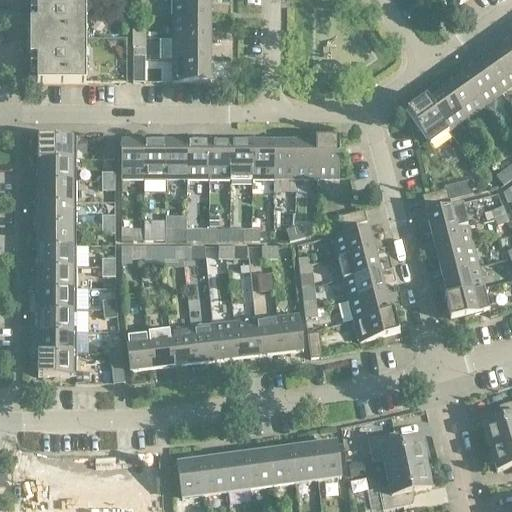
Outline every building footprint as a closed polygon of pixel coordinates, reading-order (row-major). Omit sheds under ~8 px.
[(29,23),(29,40),(85,40),(85,0),(36,0),(36,23),(29,23)] [(209,0),(172,0),(172,19),(209,19),(209,0)] [(209,19),(172,19),(172,40),(209,41),(209,19)] [(144,32),(132,32),(132,40),(144,40),(144,32)] [(85,40),(29,40),(29,58),(36,58),(36,85),(85,85),(85,40)] [(144,40),(132,40),(132,48),(144,48),(144,40)] [(209,41),(172,40),(172,62),(209,62),(209,41)] [(511,42),(497,53),(511,74),(511,42)] [(511,87),(511,74),(497,53),(480,66),(501,96),(511,87)] [(144,61),(132,61),(132,85),(144,85),(144,61)] [(209,62),(172,62),(172,85),(209,85),(209,62)] [(501,96),(480,66),(462,78),(483,108),(501,96)] [(483,108),(462,78),(444,91),(465,121),(483,108)] [(465,121),(444,91),(428,102),(427,103),(448,133),(465,121)] [(426,99),(414,107),(406,113),(429,146),(448,133),(427,103),(428,102),(426,99)] [(102,162),(114,162),(114,137),(102,137),(102,162)] [(37,140),(37,162),(76,162),(76,140),(37,140)] [(315,141),(315,145),(316,145),(316,181),(338,181),(338,141),(315,141)] [(143,145),(121,145),(120,181),(143,181),(143,145)] [(165,145),(143,145),(143,181),(165,181),(165,145)] [(186,145),(165,145),(165,181),(186,181),(186,145)] [(208,145),(186,145),(186,181),(208,181),(208,145)] [(229,145),(208,145),(208,181),(229,181),(229,145)] [(251,145),(229,145),(229,181),(251,181),(251,145)] [(273,145),(251,145),(251,181),(273,181),(273,145)] [(294,145),(273,145),(273,181),(294,181),(294,145)] [(316,145),(315,145),(294,145),(294,181),(316,181),(316,145)] [(76,162),(37,162),(37,184),(76,184),(76,162)] [(511,172),(509,167),(502,172),(509,182),(511,179),(511,172)] [(509,182),(502,172),(495,176),(502,186),(509,182)] [(101,175),(101,184),(115,184),(114,175),(101,175)] [(469,182),(457,185),(461,200),(473,197),(469,182)] [(76,184),(37,184),(37,205),(76,205),(76,184)] [(115,184),(101,184),(101,193),(115,193),(115,184)] [(446,191),(421,197),(424,209),(449,203),(446,191)] [(76,205),(37,205),(37,227),(75,227),(76,205)] [(426,215),(431,237),(467,228),(461,206),(426,215)] [(505,216),(502,209),(491,213),(494,221),(505,216)] [(366,224),(363,212),(338,219),(341,230),(366,224)] [(508,224),(505,216),(494,221),(497,228),(508,224)] [(101,218),(101,227),(115,227),(115,218),(101,218)] [(218,219),(208,219),(208,228),(218,228),(218,219)] [(75,227),(37,227),(37,249),(75,249),(75,227)] [(115,227),(101,227),(101,236),(115,236),(115,227)] [(302,228),(294,230),(297,242),(305,240),(302,228)] [(472,249),(467,228),(431,237),(437,258),(472,249)] [(297,242),(294,230),(286,232),(289,244),(297,242)] [(373,252),(368,230),(332,239),(338,261),(373,252)] [(129,231),(120,231),(120,244),(129,244),(129,231)] [(165,231),(157,231),(157,244),(165,244),(165,231)] [(173,231),(165,231),(165,244),(173,244),(173,231)] [(200,231),(200,244),(208,244),(208,231),(200,231)] [(216,231),(208,231),(208,244),(216,244),(216,231)] [(243,231),(243,244),(251,244),(251,231),(243,231)] [(259,232),(251,231),(251,244),(259,244),(259,232)] [(75,249),(37,249),(37,270),(75,270),(75,249)] [(478,270),(472,249),(437,258),(442,279),(478,270)] [(139,250),(131,250),(131,261),(139,261),(139,250)] [(147,250),(139,250),(139,261),(147,261),(147,250)] [(182,250),(174,250),(174,261),(182,261),(182,250)] [(190,250),(182,250),(182,261),(190,261),(190,250)] [(226,250),(218,250),(218,261),(226,261),(226,250)] [(234,250),(226,250),(226,261),(234,261),(234,250)] [(269,250),(261,250),(261,262),(269,262),(269,250)] [(277,250),(269,250),(269,262),(277,261),(277,250)] [(379,273),(373,252),(338,261),(343,282),(379,273)] [(310,260),(298,261),(299,269),(311,268),(310,260)] [(102,261),(102,270),(115,270),(115,261),(102,261)] [(312,276),(311,268),(299,269),(300,277),(312,276)] [(75,270),(37,270),(37,292),(75,292),(75,270)] [(115,270),(102,270),(102,279),(115,279),(115,270)] [(483,290),(478,270),(442,279),(447,298),(447,300),(483,290)] [(384,293),(379,273),(343,282),(348,303),(384,293)] [(488,312),(483,290),(447,300),(447,298),(444,299),(449,322),(488,312)] [(75,292),(37,292),(37,313),(75,313),(75,292)] [(389,313),(384,293),(348,303),(354,324),(389,314),(389,313)] [(116,312),(115,303),(102,304),(103,313),(116,312)] [(315,303),(303,304),(304,312),(316,311),(315,303)] [(317,319),(316,311),(304,312),(305,320),(317,319)] [(117,321),(116,312),(103,313),(104,322),(117,321)] [(392,312),(389,313),(389,314),(354,324),(359,345),(398,335),(392,312)] [(75,313),(37,313),(37,335),(75,335),(75,313)] [(303,353),(298,317),(276,320),(280,356),(303,353)] [(280,356),(276,320),(255,322),(259,359),(280,356)] [(259,359),(255,322),(233,325),(237,361),(259,359)] [(237,361),(233,325),(212,327),(216,364),(237,361)] [(216,364),(212,327),(190,330),(195,366),(216,364)] [(195,366),(190,330),(169,332),(173,369),(195,366)] [(173,369),(169,332),(147,335),(152,371),(173,369)] [(318,334),(307,336),(310,362),(322,360),(318,334)] [(75,335),(37,335),(37,357),(75,357),(75,335)] [(152,371),(147,335),(125,338),(129,374),(152,371)] [(121,358),(120,349),(108,351),(109,360),(121,358)] [(75,357),(37,357),(37,379),(75,379),(75,357)] [(124,385),(121,358),(109,360),(112,386),(124,385)] [(89,375),(76,375),(76,386),(89,386),(89,375)] [(488,446),(489,450),(511,443),(511,404),(503,407),(506,419),(482,426),(484,435),(482,436),(485,447),(488,446)] [(383,462),(386,475),(425,467),(424,463),(427,462),(424,451),(422,451),(420,443),(395,448),(393,436),(367,442),(372,464),(383,462)] [(511,443),(489,450),(490,454),(488,455),(491,466),(494,465),(496,474),(511,468),(511,443)] [(336,445),(312,448),(317,483),(340,480),(336,445)] [(317,483),(312,448),(290,451),(294,486),(317,483)] [(294,486),(290,451),(267,454),(272,489),(294,486)] [(272,489),(267,454),(245,457),(249,492),(272,489)] [(249,492),(245,457),(222,460),(227,495),(249,492)] [(227,495),(222,460),(199,463),(204,498),(227,495)] [(204,498),(199,463),(176,467),(181,502),(204,498)] [(362,465),(347,468),(350,480),(365,477),(362,465)] [(426,471),(425,467),(386,475),(389,489),(378,491),(382,511),(389,511),(408,508),(405,496),(430,491),(428,483),(431,482),(429,471),(426,471)]
